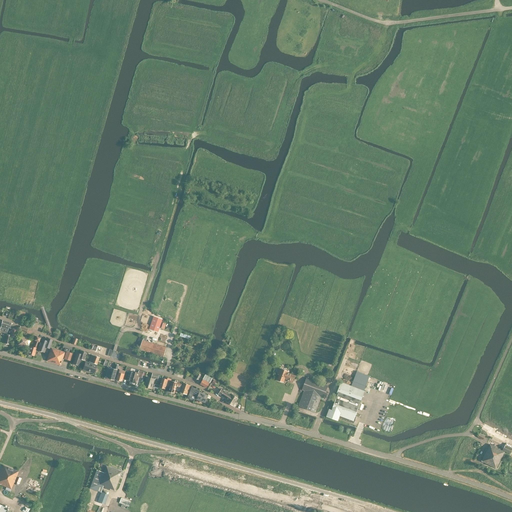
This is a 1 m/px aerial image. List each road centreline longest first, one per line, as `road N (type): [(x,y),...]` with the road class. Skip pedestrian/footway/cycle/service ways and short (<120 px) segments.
road 1 (tertiary): [(388,511),(0,403)]
road 2 (track): [(352,73),(343,93),(310,103),(266,237),(211,225),(200,240),(173,336)]
road 3 (residential): [(244,417),(179,378),(0,317)]
road 4 (tertiary): [(244,417),(0,353)]
road 5 (track): [(135,330),(179,180)]
road 6 (tertiary): [(392,458),(244,417)]
road 7 (tertiary): [(511,497),(392,458)]
